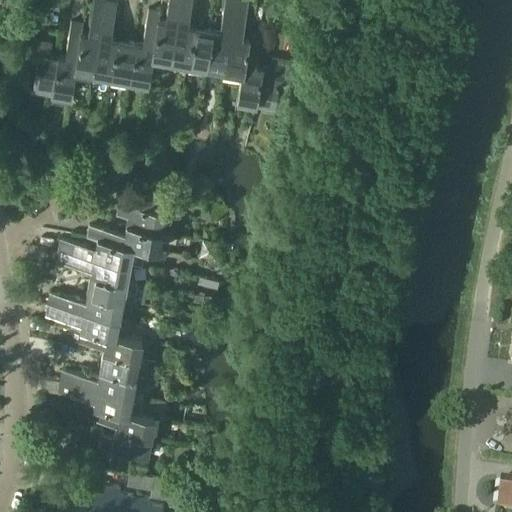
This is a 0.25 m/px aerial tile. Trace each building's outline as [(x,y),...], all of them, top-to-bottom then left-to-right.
[(92,23),(90,33),(82,31),(75,67),(76,67),(93,70),(105,0),(94,0),(90,23),(92,23)] [(111,0),(105,0),(93,70),(95,70),(111,73),(118,38),(109,36),(111,27),(113,27),(118,1),(111,0)] [(152,54),(153,54),(170,57),(180,0),(168,0),(167,10),(169,11),(167,20),(159,19),(152,54)] [(180,0),(170,57),(188,61),(195,25),(186,24),(188,14),(190,14),(192,0),(180,0)] [(213,28),(206,64),(224,67),(236,0),(224,0),(221,20),(223,20),(222,30),(213,28)] [(236,0),(224,67),(242,70),(243,71),(249,35),(240,34),(242,24),(244,24),(248,0),(236,0)] [(159,19),(161,9),(149,7),(144,33),(146,33),(144,43),(136,41),(129,77),(149,80),(153,54),(152,54),(159,19)] [(67,45),(69,46),(67,56),(59,54),(52,89),(71,93),(76,67),(75,67),(82,31),(84,22),(72,20),(67,45)] [(195,25),(188,61),(206,64),(213,28),(195,25)] [(243,71),(242,70),(237,96),(256,100),(263,64),(254,63),(256,53),(258,53),(262,28),(250,25),(249,35),(243,71)] [(31,38),(26,64),(25,73),(35,75),(33,86),(52,89),(59,54),(50,52),(52,42),(31,38)] [(129,77),(136,41),(118,38),(111,73),(129,77)] [(263,64),(256,100),(275,103),(276,96),(287,98),(294,59),(273,55),(271,66),(263,64)] [(127,224),(162,230),(166,211),(159,210),(161,199),(121,192),(118,213),(128,215),(127,224)] [(90,223),(88,235),(97,237),(133,243),(159,248),(162,230),(127,224),(125,232),(115,230),(116,228),(90,223)] [(58,248),(95,255),(129,262),(133,243),(97,237),(96,245),(86,244),(87,242),(61,237),(58,248)] [(85,265),(86,263),(92,264),(91,273),(95,274),(126,280),(129,262),(95,255),(58,248),(57,254),(56,260),(85,265)] [(91,273),(87,291),(123,298),(145,302),(148,284),(138,282),(126,280),(95,274),(91,273)] [(200,275),(198,282),(217,287),(219,279),(200,275)] [(48,303),(95,311),(119,316),(123,298),(87,291),(86,300),(76,298),(76,296),(50,291),(48,303)] [(132,318),(119,316),(95,311),(48,303),(46,314),(72,319),(72,317),(82,319),(81,327),(95,330),(129,336),(132,318)] [(326,350),(323,318),(319,316),(295,318),(293,321),(296,353),(299,355),(323,353),(326,350)] [(95,342),(95,340),(105,342),(103,350),(138,357),(142,339),(129,336),(95,330),(81,327),(71,326),(69,337),(95,342)] [(138,357),(103,350),(100,368),(135,375),(138,357)] [(100,368),(98,377),(88,375),(89,373),(63,368),(61,380),(95,386),(132,393),(135,375),(100,368)] [(95,396),(93,405),(95,405),(128,411),(132,393),(95,386),(61,380),(59,391),(84,396),(85,394),(95,396)] [(83,403),(81,414),(107,419),(107,417),(117,419),(115,428),(151,434),(154,416),(128,411),(95,405),(93,405),(83,403)] [(151,434),(115,428),(114,436),(103,434),(99,455),(125,460),(127,450),(147,453),(151,434)] [(130,465),(145,468),(147,458),(131,455),(130,465)] [(89,505),(94,507),(93,511),(161,511),(163,502),(183,506),(188,480),(153,474),(151,486),(149,497),(120,491),(121,486),(95,480),(93,480),(89,505)] [(511,511),(511,483),(500,481),(496,511),(503,511),(511,511)]
